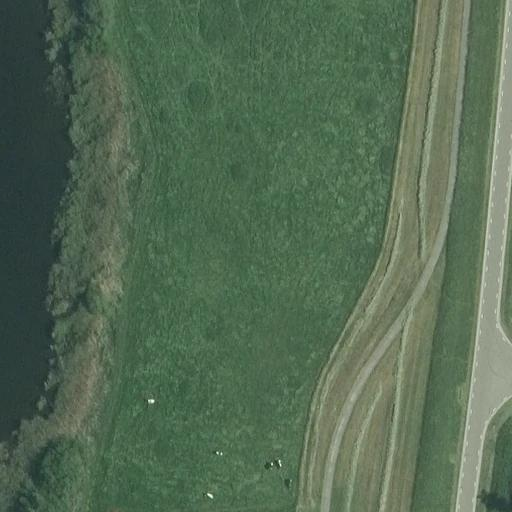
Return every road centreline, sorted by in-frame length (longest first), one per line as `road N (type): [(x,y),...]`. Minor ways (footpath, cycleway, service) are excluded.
road 1 (unclassified): [(482,371),(511,45)]
road 2 (unclassified): [(463,511),(482,371)]
